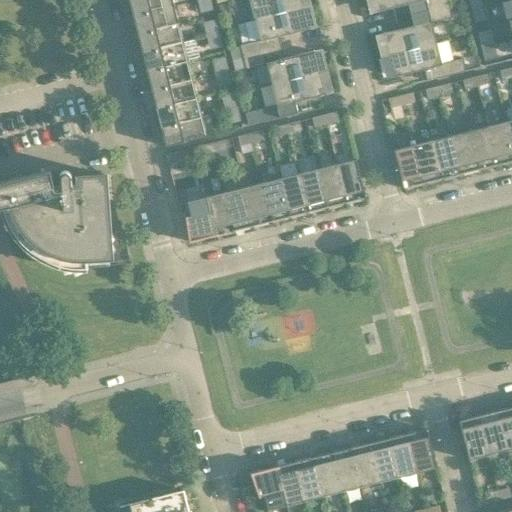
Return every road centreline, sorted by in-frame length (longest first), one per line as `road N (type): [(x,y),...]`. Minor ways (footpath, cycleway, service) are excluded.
road 1 (residential): [(170,280),(98,0)]
road 2 (residential): [(170,280),(391,221)]
road 3 (residential): [(213,449),(434,394)]
road 4 (residential): [(391,221),(337,0)]
road 5 (unclassified): [(0,407),(189,358)]
road 6 (unknown): [(8,149),(126,110)]
road 7 (residential): [(391,221),(511,193)]
road 8 (residential): [(464,511),(434,394)]
